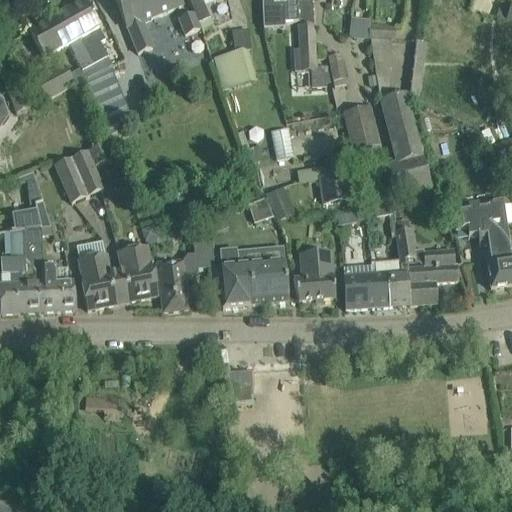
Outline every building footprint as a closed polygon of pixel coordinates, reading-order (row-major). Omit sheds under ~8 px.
[(113,0),(120,16),(126,31),(127,31),(137,57),(152,51),(142,25),(157,19),(149,0),(113,0)] [(149,0),(157,19),(182,9),(178,0),(149,0)] [(186,0),(187,0),(194,17),(193,18),(198,33),(201,31),(202,32),(211,28),(208,21),(209,21),(199,0),(186,0)] [(296,0),(261,0),(262,9),(282,8),(283,26),(298,25),(298,23),(298,22),(299,27),(312,27),(311,1),(296,1),(296,0)] [(99,46),(104,43),(82,4),(67,13),(82,41),(78,43),(84,54),(85,54),(98,76),(110,70),(111,69),(99,46)] [(82,41),(67,13),(29,34),(44,63),(68,50),(74,60),(80,72),(68,79),(63,69),(36,84),(47,103),(52,100),(78,86),(85,83),(98,76),(85,54),(84,54),(78,43),(82,41)] [(355,16),(354,31),(354,37),(373,41),(370,27),(369,25),(368,16),(355,16)] [(198,33),(193,18),(179,23),(185,38),(198,33)] [(370,27),(373,41),(391,43),(391,42),(393,42),(394,29),(370,27)] [(300,59),(294,59),(295,73),(315,72),(314,60),(313,28),(299,29),(300,52),(300,59)] [(391,43),(373,41),(377,65),(389,66),(391,43)] [(246,51),(232,55),(233,57),(213,63),(222,93),(255,83),(246,51)] [(339,90),(346,89),(341,57),(332,59),(339,90)] [(104,133),(131,123),(110,70),(98,76),(85,83),(104,133)] [(8,95),(15,114),(29,108),(21,89),(8,95)] [(407,99),(380,105),(396,167),(423,160),(407,99)] [(0,127),(2,125),(4,127),(8,120),(3,103),(0,100),(0,127)] [(351,154),(380,148),(372,111),(343,117),(351,154)] [(287,129),(269,133),(275,162),(293,159),(287,129)] [(511,142),(490,151),(497,168),(511,162),(511,142)] [(93,171),(111,163),(104,147),(70,162),(87,200),(103,194),(93,171)] [(387,169),(383,173),(386,181),(390,182),(393,199),(430,190),(423,160),(396,167),(387,169)] [(87,200),(70,162),(55,169),(71,207),(87,200)] [(349,166),(297,173),(298,185),(318,181),(351,176),(349,166)] [(351,176),(318,181),(322,207),(356,202),(351,176)] [(291,209),(283,192),(267,199),(274,216),(291,209)] [(267,202),(248,208),(254,226),(272,220),(267,202)] [(511,260),(510,261),(505,233),(506,232),(502,203),(452,211),(455,234),(466,232),(468,241),(469,241),(469,240),(477,238),(479,248),(487,247),(489,264),(486,265),(490,293),(511,289),(511,260)] [(36,213),(12,217),(15,234),(22,234),(22,233),(40,231),(40,230),(49,229),(42,205),(34,207),(36,213)] [(391,207),(362,213),(364,222),(393,216),(391,207)] [(340,228),(357,226),(355,214),(338,217),(340,228)] [(401,277),(407,276),(409,309),(437,307),(435,286),(458,284),(456,268),(454,268),(453,253),(423,255),(423,252),(414,253),(411,231),(409,232),(408,223),(394,225),(396,234),(394,234),(401,277)] [(40,231),(22,233),(22,234),(24,260),(34,269),(34,271),(35,272),(35,273),(36,275),(35,277),(35,278),(34,279),(29,285),(25,285),(27,316),(44,315),(42,286),(42,270),(41,244),(40,231),(40,230),(40,231)] [(1,288),(0,287),(0,316),(0,318),(27,316),(25,285),(25,280),(24,260),(22,234),(15,234),(9,234),(10,261),(2,262),(3,277),(0,277),(1,288)] [(157,266),(159,284),(162,316),(188,313),(184,281),(189,280),(196,275),(196,272),(208,271),(213,269),(211,243),(194,244),(195,257),(186,257),(180,264),(157,266)] [(121,303),(127,301),(131,305),(158,299),(151,267),(150,267),(146,250),(118,256),(120,270),(114,271),(121,303)] [(237,270),(235,253),(220,254),(221,271),(218,271),(222,313),(250,310),(250,309),(265,307),(262,268),(237,270)] [(333,280),(330,255),(298,257),(300,270),(287,271),(288,273),(297,305),(335,302),(333,280)] [(80,281),(83,294),(87,314),(113,309),(115,304),(121,303),(114,271),(109,273),(106,259),(78,264),(81,281),(80,281)] [(262,268),(265,307),(288,305),(284,265),(262,268)] [(55,269),(42,270),(42,286),(44,315),(76,314),(72,285),(55,285),(55,269)] [(401,277),(374,278),(377,311),(409,309),(407,276),(401,277)] [(344,313),(377,311),(374,278),(342,280),(344,313)]
